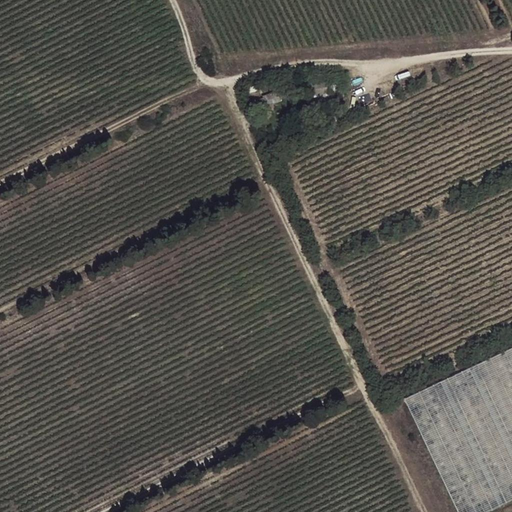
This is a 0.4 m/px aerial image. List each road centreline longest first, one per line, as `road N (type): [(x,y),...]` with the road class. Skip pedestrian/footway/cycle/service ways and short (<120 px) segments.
road 1 (track): [(423,511),(255,159),(229,80)]
road 2 (track): [(511,51),(311,62),(220,82),(197,72),(173,0)]
road 3 (track): [(108,511),(362,383)]
road 4 (track): [(208,80),(0,182)]
